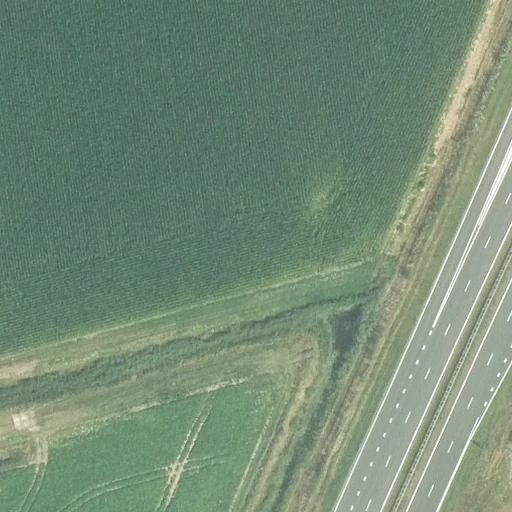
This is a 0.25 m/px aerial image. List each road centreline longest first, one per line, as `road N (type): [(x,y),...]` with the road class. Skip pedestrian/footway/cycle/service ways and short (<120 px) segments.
road 1 (trunk): [(418,511),(511,310)]
road 2 (trunk): [(511,138),(445,333)]
road 3 (trunk): [(445,333),(365,511)]
road 4 (trunk): [(511,190),(445,333)]
